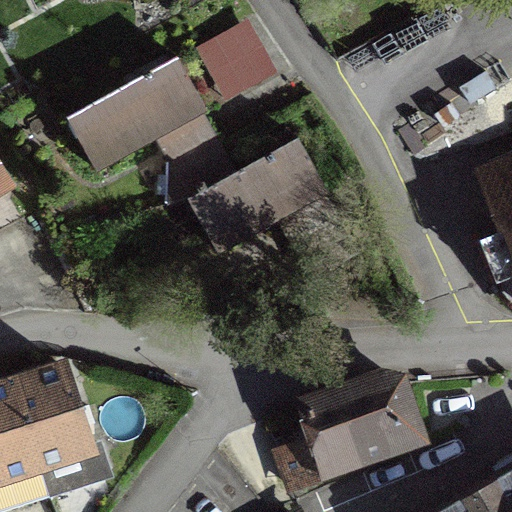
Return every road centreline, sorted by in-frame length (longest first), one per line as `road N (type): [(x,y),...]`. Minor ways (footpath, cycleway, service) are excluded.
road 1 (residential): [(234,369),(511,348)]
road 2 (residential): [(0,354),(88,343),(234,369)]
road 3 (residential): [(234,369),(145,511)]
